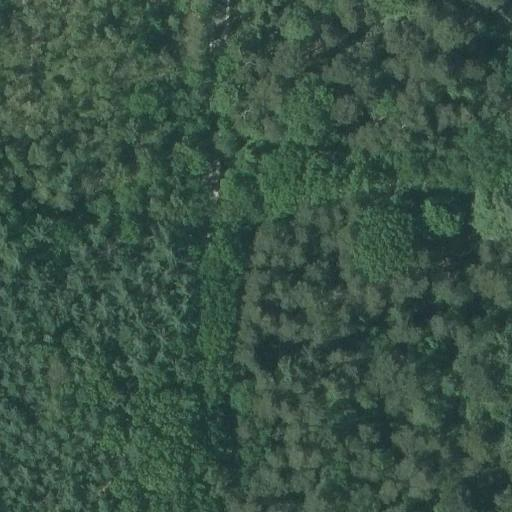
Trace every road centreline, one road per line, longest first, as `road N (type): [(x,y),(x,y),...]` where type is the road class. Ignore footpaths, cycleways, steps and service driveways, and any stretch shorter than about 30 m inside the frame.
road 1 (unknown): [(260,197),(218,511)]
road 2 (unclassified): [(177,511),(207,206)]
road 3 (track): [(290,0),(284,41),(263,62),(254,89),(260,197)]
road 4 (unclassified): [(221,0),(207,206)]
